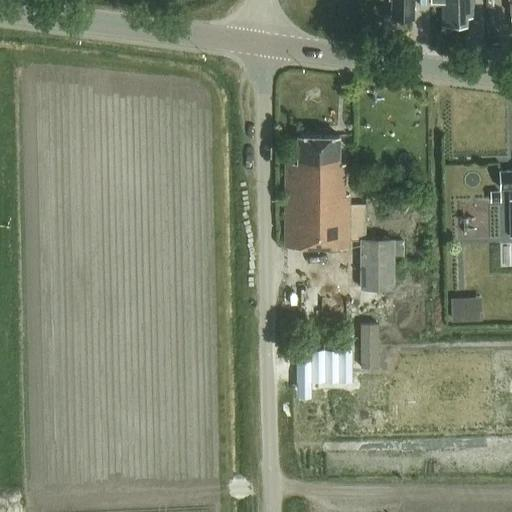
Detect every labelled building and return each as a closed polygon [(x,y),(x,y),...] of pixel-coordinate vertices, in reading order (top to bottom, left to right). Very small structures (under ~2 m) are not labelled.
[(391,0),(392,18),(414,18),(413,0),(391,0)] [(472,0),(430,0),(442,0),(443,17),(448,17),(448,24),(467,24),(467,17),(473,17),(472,0)] [(286,162),(286,246),(349,247),(350,194),(345,194),(345,163),(339,163),(339,135),(298,135),(298,162),(286,162)] [(511,237),(511,236),(511,170),(499,171),(500,188),(510,188),(511,237)] [(501,192),(490,192),(490,202),(501,202),(501,192)] [(360,239),(360,288),(394,288),(394,255),(404,255),(404,239),(391,239),(360,239)] [(458,296),(451,296),(452,320),(482,319),(481,296),(464,296),(458,296)]
